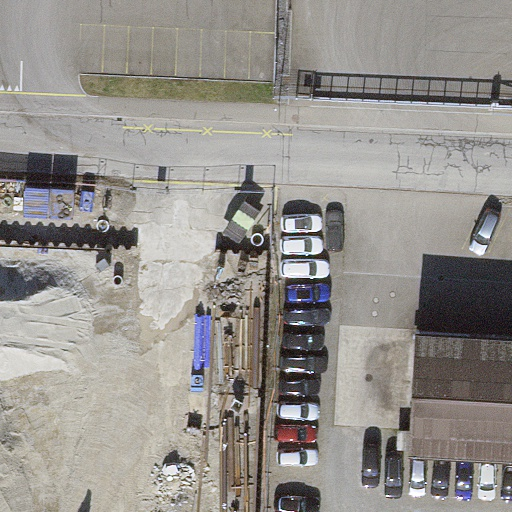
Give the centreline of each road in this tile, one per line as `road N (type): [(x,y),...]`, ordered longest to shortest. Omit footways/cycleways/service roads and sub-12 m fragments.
road 1 (residential): [(0,145),(511,167)]
road 2 (unknown): [(467,165),(482,30),(505,0)]
